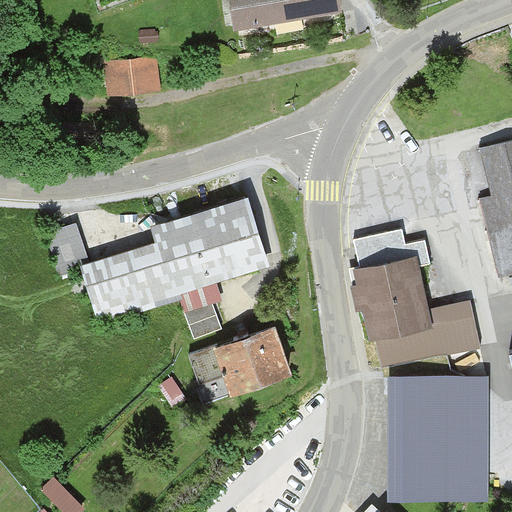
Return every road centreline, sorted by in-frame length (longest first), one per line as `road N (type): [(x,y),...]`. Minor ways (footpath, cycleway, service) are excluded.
road 1 (tertiary): [(316,511),(344,424),(325,194),(346,126)]
road 2 (unclassified): [(346,126),(141,181),(0,187)]
road 3 (track): [(406,57),(292,68),(141,103)]
road 4 (tertiary): [(346,126),(391,68),(436,35),(511,2)]
